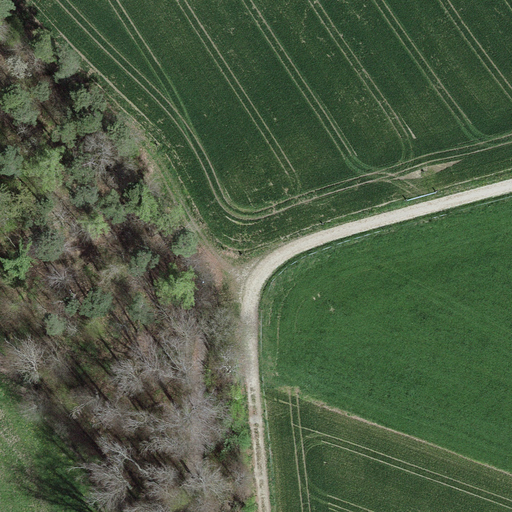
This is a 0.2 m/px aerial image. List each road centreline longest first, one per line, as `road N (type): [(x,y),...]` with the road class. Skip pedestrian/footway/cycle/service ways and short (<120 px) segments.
road 1 (track): [(186,511),(205,334),(213,318),(251,290),(216,259),(174,200),(0,109)]
road 2 (track): [(511,184),(316,237),(260,269),(245,318),(265,511)]
